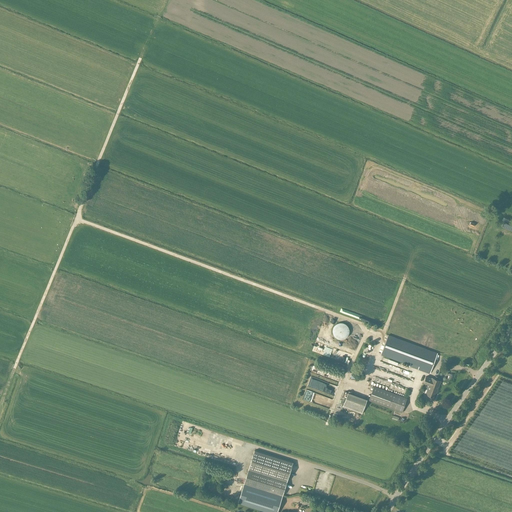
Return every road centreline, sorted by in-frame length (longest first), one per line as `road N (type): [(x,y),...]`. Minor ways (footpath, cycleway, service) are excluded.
road 1 (track): [(444,423),(418,409),(419,373),(376,356),(382,332),(76,218)]
road 2 (track): [(17,366),(136,55)]
road 3 (unclassified): [(387,511),(511,329)]
